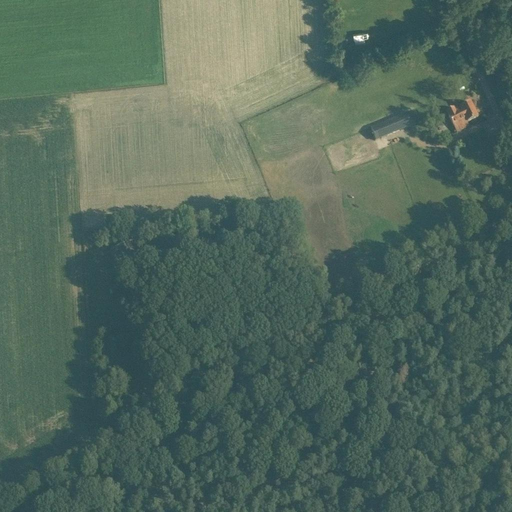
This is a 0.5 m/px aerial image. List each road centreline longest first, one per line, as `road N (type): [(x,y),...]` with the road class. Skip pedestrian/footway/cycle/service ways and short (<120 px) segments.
road 1 (track): [(107,448),(324,326)]
road 2 (track): [(324,326),(511,220)]
road 3 (unclassified): [(511,137),(473,43),(467,0)]
road 4 (track): [(0,507),(107,448)]
